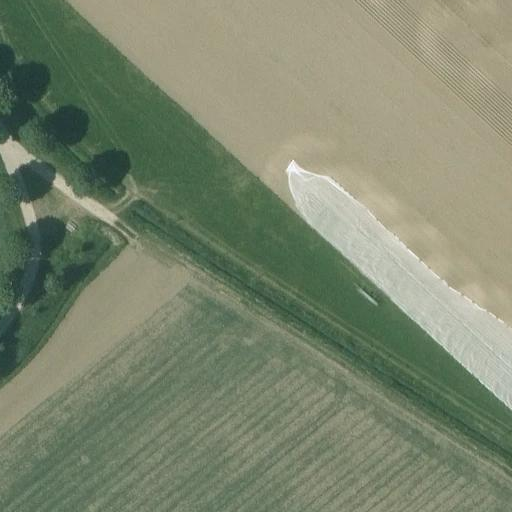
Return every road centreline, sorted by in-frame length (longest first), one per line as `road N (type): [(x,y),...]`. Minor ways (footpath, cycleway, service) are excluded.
road 1 (unclassified): [(0,326),(27,281),(34,246),(0,137)]
road 2 (track): [(0,137),(101,210)]
